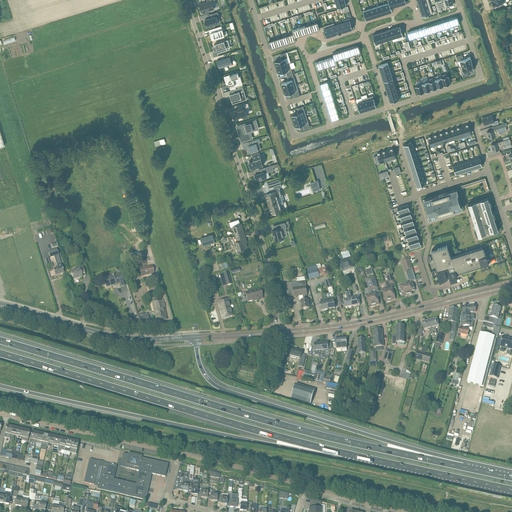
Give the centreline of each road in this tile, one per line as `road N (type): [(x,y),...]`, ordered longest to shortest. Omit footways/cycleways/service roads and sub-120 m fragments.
road 1 (motorway): [(462,466),(263,419),(0,340)]
road 2 (motorway): [(0,353),(343,452)]
road 3 (motorway): [(0,385),(343,452)]
road 4 (residential): [(186,0),(268,260),(277,332)]
road 5 (motorway): [(462,466),(220,387),(201,369),(194,336)]
road 6 (track): [(252,452),(511,506)]
road 7 (secondary): [(194,336),(124,338),(0,305)]
road 8 (residential): [(178,454),(0,413)]
road 9 (motorway): [(343,452),(511,489)]
road 10 (residential): [(388,107),(479,76),(461,11)]
road 11 (tertiary): [(277,332),(438,304)]
road 12 (residential): [(305,486),(178,454)]
road 13 (residential): [(267,52),(293,134),(328,126)]
